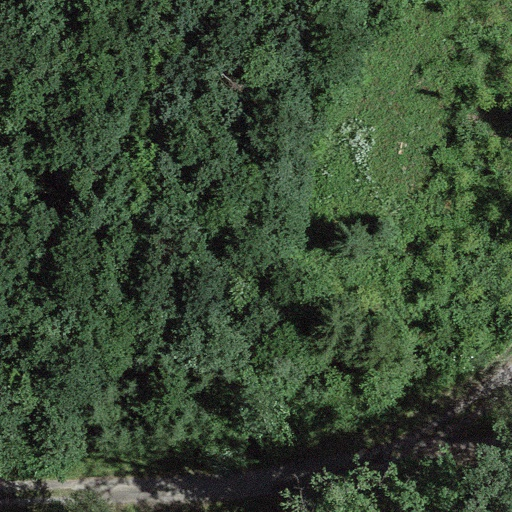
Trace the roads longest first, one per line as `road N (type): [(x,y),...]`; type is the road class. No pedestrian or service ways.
road 1 (track): [(511,375),(385,458),(192,491),(0,499)]
road 2 (track): [(385,458),(511,437)]
